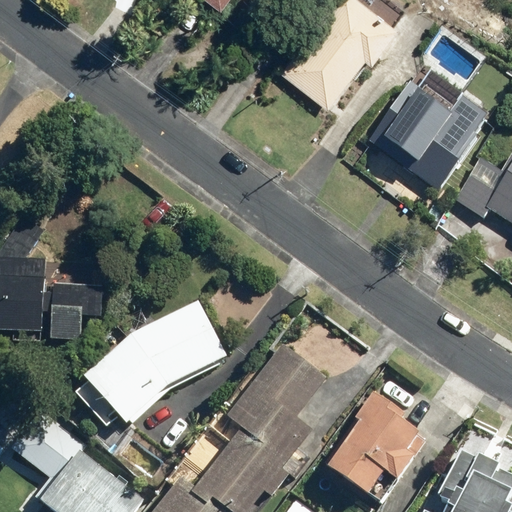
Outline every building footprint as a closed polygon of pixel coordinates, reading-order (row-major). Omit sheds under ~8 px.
[(202,0),(219,13),(228,0),(202,0)] [(354,0),(335,0),(279,75),(327,111),(364,63),(369,67),(396,31),(354,0)] [(367,146),(437,196),(489,124),(459,102),(449,116),(409,88),(367,146)] [(488,215),(511,230),(511,154),(499,174),(480,162),(453,204),(483,223),(488,215)] [(0,336),(39,339),(40,318),(49,319),(47,346),(78,348),(80,322),(100,323),(102,291),(52,288),(52,299),(42,299),(44,263),(0,260),(0,336)] [(81,384),(124,431),(166,392),(225,362),(210,334),(196,306),(128,341),(81,384)] [(179,476),(150,511),(253,511),(269,493),(275,497),(309,454),(297,446),(311,428),(293,414),(323,377),(284,346),(232,412),(247,423),(195,489),(179,476)] [(378,392),(330,463),(372,492),(387,470),(402,480),(419,455),(410,449),(421,432),(403,420),(408,412),(378,392)] [(38,507),(43,511),(136,511),(142,504),(78,455),(38,507)] [(474,463),(458,455),(434,502),(436,503),(435,506),(444,511),(443,511),(503,511),(511,494),(511,482),(496,474),(498,471),(476,460),(474,463)]
